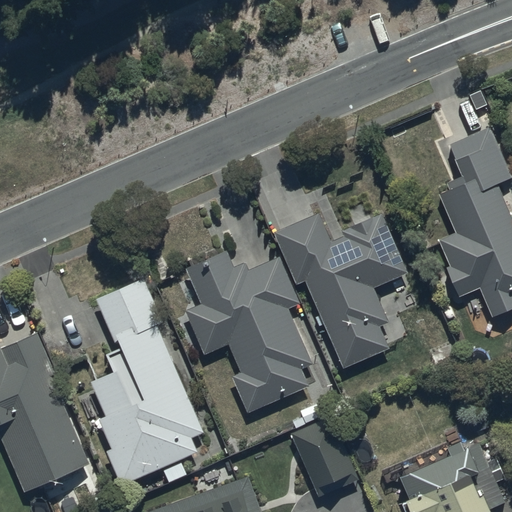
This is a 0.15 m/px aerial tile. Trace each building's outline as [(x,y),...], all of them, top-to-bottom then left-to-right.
[(448,274),(461,301),(481,292),(496,322),(511,314),(511,217),(509,210),(498,188),(511,181),(511,174),(491,130),(451,149),(465,179),(437,192),(458,236),(439,245),(452,272),(448,274)] [(297,287),(306,283),(346,372),(391,352),(381,329),(390,325),(375,291),(409,276),(383,216),(342,234),(344,241),(332,246),(320,217),(275,237),(297,287)] [(203,307),(186,314),(205,357),(230,347),(242,376),(233,380),(248,417),(310,391),(303,373),(314,368),(291,313),(302,308),(282,260),(249,274),(245,266),(234,270),(228,254),(188,271),(203,307)] [(117,376),(93,386),(109,421),(102,425),(114,452),(107,455),(123,491),(164,472),(170,486),(187,479),(181,465),(199,457),(192,442),(206,436),(159,329),(165,327),(145,282),(98,303),(120,355),(109,360),(117,376)] [(0,438),(26,496),(90,467),(50,380),(57,377),(39,337),(0,354),(0,438)] [(332,418),(291,436),(320,501),(361,484),(332,418)] [(409,511),(492,511),(508,506),(483,445),(466,452),(465,447),(449,454),(453,464),(403,484),(413,507),(408,509),(409,511)] [(259,511),(248,480),(159,511),(259,511)]
